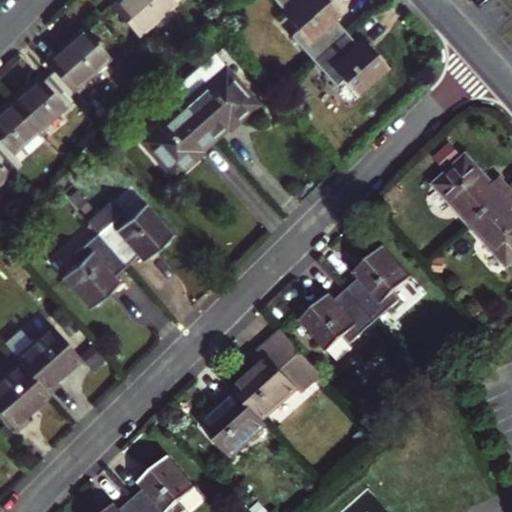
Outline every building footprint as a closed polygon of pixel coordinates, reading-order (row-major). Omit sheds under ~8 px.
[(172,0),(116,0),(110,5),(136,35),(174,1),(172,0)] [(290,34),(312,60),(344,32),(333,20),(339,14),(326,0),(274,0),(285,11),(283,13),(296,28),(290,34)] [(85,29),(45,62),(53,70),(71,92),(110,58),(85,29)] [(344,32),(312,60),(335,86),(342,80),(356,96),(387,69),(361,39),(355,45),(344,32)] [(226,68),(183,105),(213,139),(227,126),(229,129),(258,104),(226,68)] [(38,77),(12,100),(38,130),(76,97),(71,92),(53,70),(41,81),(38,77)] [(38,130),(12,100),(0,110),(0,164),(8,174),(20,164),(11,153),(38,130)] [(199,151),(213,139),(183,105),(142,140),(174,177),(202,153),(199,151)] [(467,153),(432,183),(470,225),(511,189),(500,176),(493,182),(467,153)] [(0,164),(0,180),(8,174),(0,164)] [(511,190),(511,189),(470,225),(508,269),(511,264),(511,190)] [(123,209),(96,233),(124,266),(137,254),(143,260),(172,234),(145,203),(130,217),(123,209)] [(113,276),(124,266),(96,233),(72,254),(78,261),(62,275),(89,307),(118,281),(113,276)] [(345,290),(374,322),(400,300),(393,292),(409,278),(382,246),(353,272),(358,278),(345,290)] [(328,294),(299,318),(327,350),(343,336),(350,343),(374,322),(345,290),(334,300),(328,294)] [(52,328),(17,359),(21,364),(48,395),(60,384),(56,379),(79,359),(52,328)] [(303,394),(322,378),(279,329),(248,357),(257,367),(232,389),(259,420),(296,387),(303,394)] [(25,415),(48,395),(21,364),(0,381),(0,414),(15,432),(29,420),(25,415)] [(259,420),(232,389),(221,398),(225,403),(202,424),(229,455),(263,425),(259,420)] [(145,488),(131,499),(142,511),(182,511),(186,510),(179,502),(196,487),(168,455),(139,481),(145,488)] [(142,511),(131,499),(120,510),(114,503),(104,511),(142,511)]
